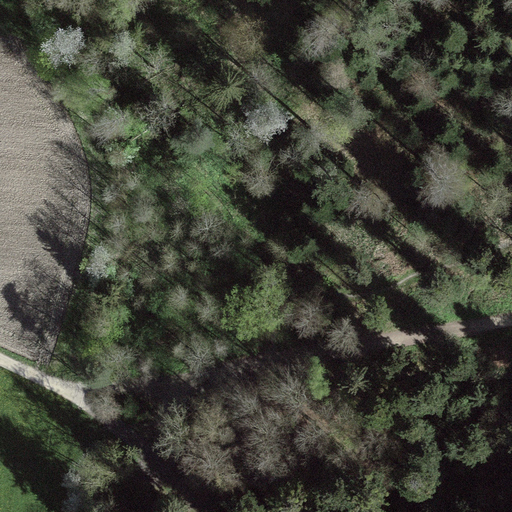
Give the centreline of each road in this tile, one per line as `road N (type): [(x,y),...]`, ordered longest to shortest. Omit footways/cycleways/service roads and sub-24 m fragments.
road 1 (track): [(69,388),(511,319)]
road 2 (track): [(195,497),(69,388),(0,358)]
